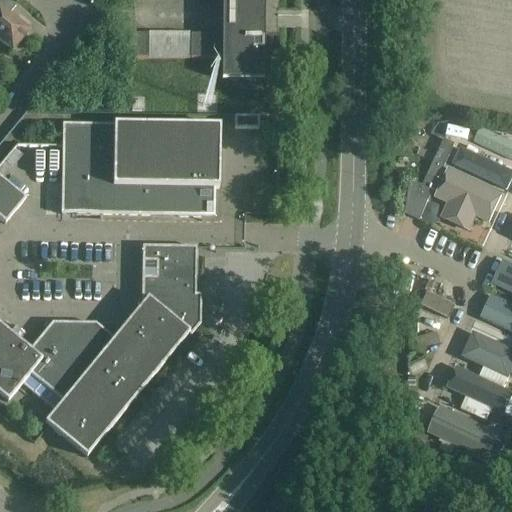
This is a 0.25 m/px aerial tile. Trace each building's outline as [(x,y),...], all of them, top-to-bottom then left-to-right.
[(0,0),(0,42),(12,53),(28,34),(8,18),(16,8),(5,0),(0,0)] [(221,0),(222,36),(191,36),(191,60),(221,60),(221,83),(264,83),(264,60),(279,61),(279,37),(264,37),(264,0),(221,0)] [(148,36),(133,36),(133,60),(148,60),(148,36)] [(132,101),(132,113),(144,113),(144,101),(132,101)] [(213,102),(202,102),(202,112),(213,112),(213,102)] [(243,131),(258,131),(258,129),(258,119),(244,119),(235,119),(235,130),(243,131)] [(177,205),(177,218),(214,219),(214,191),(218,191),(219,130),(63,128),(62,217),(63,217),(63,211),(75,212),(75,217),(153,218),(153,205),(177,205)] [(472,145),(511,161),(511,144),(477,131),(472,145)] [(435,161),(432,169),(443,174),(446,166),(455,146),(445,141),(435,161)] [(511,182),(511,174),(460,150),(452,168),(507,193),(511,182)] [(428,178),(418,198),(429,203),(438,183),(443,174),(432,169),(428,178)] [(504,203),(448,179),(434,205),(491,231),(504,203)] [(25,202),(0,181),(0,222),(5,226),(25,202)] [(424,209),(421,216),(424,223),(431,226),(438,224),(442,216),(439,209),(432,205),(424,209)] [(449,246),(446,255),(465,263),(469,255),(449,246)] [(99,444),(189,335),(185,332),(195,321),(196,251),(143,250),(142,288),(156,299),(151,305),(148,302),(114,343),(95,327),(52,326),(35,347),(37,349),(32,355),(30,354),(0,329),(0,397),(8,404),(31,376),(64,404),(46,426),(86,460),(99,444)] [(511,276),(503,272),(495,288),(494,290),(511,298),(511,276)] [(424,293),(427,281),(419,279),(416,291),(424,293)] [(431,295),(436,285),(431,283),(426,292),(431,295)] [(511,312),(493,304),(486,320),(511,332),(511,312)] [(418,321),(440,331),(445,321),(423,311),(418,321)] [(437,335),(417,341),(420,351),(440,345),(437,335)] [(511,353),(473,335),(461,360),(498,377),(503,364),(511,368),(511,353)] [(511,407),(511,400),(456,375),(447,395),(496,416),(506,421),(511,407)] [(486,436),(489,430),(441,408),(428,437),(428,438),(489,466),(490,464),(500,442),(486,436)] [(511,435),(511,432),(511,423),(506,421),(496,416),(491,426),(511,435)] [(511,435),(491,426),(489,430),(486,436),(500,442),(506,445),(511,435)] [(419,454),(426,439),(414,434),(408,449),(419,454)]
